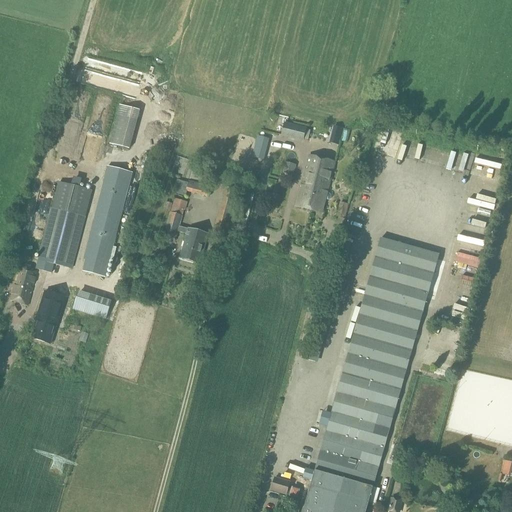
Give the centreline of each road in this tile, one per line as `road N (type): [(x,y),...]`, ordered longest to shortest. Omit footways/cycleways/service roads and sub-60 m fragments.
road 1 (track): [(0,354),(31,312),(39,281),(71,281),(98,179),(62,168),(81,97),(73,74),(96,0)]
road 2 (unclassified): [(219,265),(157,511)]
